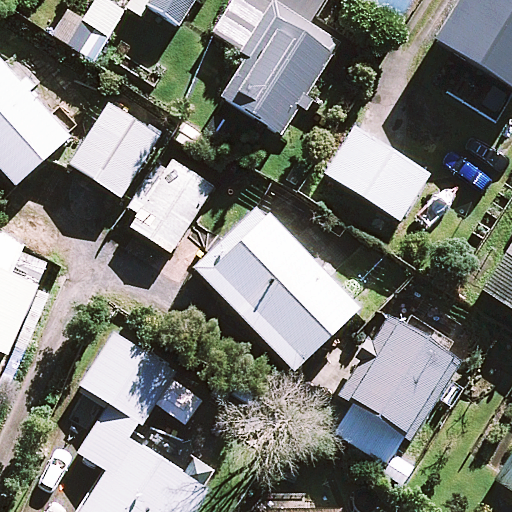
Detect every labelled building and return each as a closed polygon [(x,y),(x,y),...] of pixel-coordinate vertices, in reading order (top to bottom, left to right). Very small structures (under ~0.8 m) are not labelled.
[(93,63),(126,12),(107,0),(96,0),(83,21),(69,12),(53,37),(93,63)] [(198,0),(151,0),(146,8),(181,29),(198,0)] [(236,0),(214,35),(249,57),(222,100),(279,135),(343,34),(314,16),(324,0),(236,0)] [(511,94),(511,0),(460,0),(432,41),(511,95),(511,94)] [(72,142),(0,60),(0,171),(17,190),(72,142)] [(160,140),(108,107),(69,167),(121,201),(160,140)] [(426,176),(352,129),(323,174),(397,222),(426,176)] [(214,188),(173,163),(130,231),(171,256),(214,188)] [(211,270),(263,220),(253,210),(191,270),(291,372),(301,363),(211,270)] [(356,309),(267,217),(263,220),(211,270),(301,363),(356,309)] [(511,238),(478,290),(511,312),(511,238)] [(0,345),(28,285),(0,271),(0,345)] [(459,363),(385,317),(369,342),(365,340),(354,359),(357,361),(336,393),(410,440),(459,363)] [(77,390),(139,426),(172,370),(111,333),(77,390)] [(192,511),(206,491),(125,439),(78,511),(192,511)] [(511,449),(492,481),(511,494),(511,449)]
